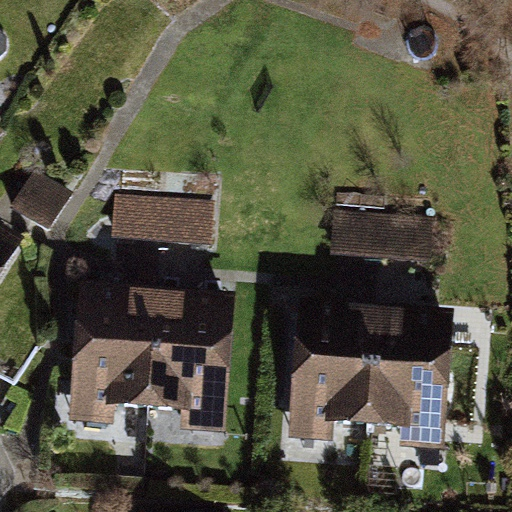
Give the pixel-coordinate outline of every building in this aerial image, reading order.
[(39,171),(14,210),(49,233),(74,193),(39,171)] [(216,246),(217,191),(118,189),(117,243),(216,246)] [(435,261),(435,212),(336,212),(336,261),(435,261)] [(0,294),(24,256),(0,240),(0,294)] [(147,424),(158,296),(120,293),(80,290),(71,428),(115,431),(116,421),(147,424)] [(158,296),(147,424),(182,426),(182,435),(222,438),(232,301),(200,299),(158,296)] [(370,441),(379,317),(346,314),(302,311),(291,445),(337,449),(338,438),(370,441)] [(379,317),(370,441),(403,443),(402,453),(445,457),(455,323),(426,321),(379,317)]
